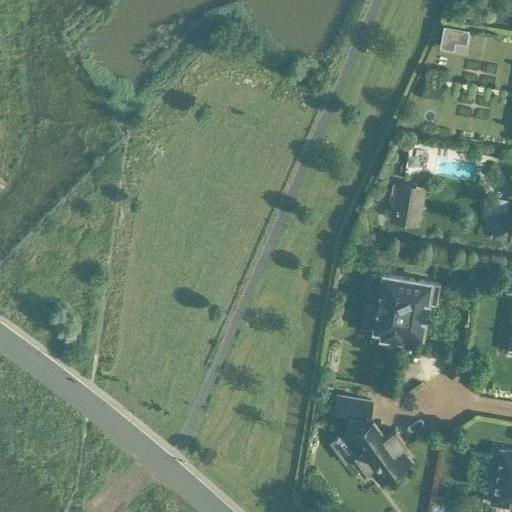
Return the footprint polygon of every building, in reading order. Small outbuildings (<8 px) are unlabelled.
[(511,177),(511,178),(509,194),(511,194),(511,220),(498,218),(495,234),(511,237),(511,239),(511,238),(511,177)] [(416,223),(422,188),(399,184),(397,195),(391,194),(390,201),(396,201),(393,219),(416,223)] [(453,259),(450,279),(466,282),(469,262),(453,259)] [(476,264),(474,274),(486,276),(488,266),(476,264)] [(381,331),(381,336),(402,339),(403,334),(421,337),(427,302),(436,304),(440,283),(371,271),(367,292),(379,295),(374,329),(381,331)] [(411,459),(400,445),(404,442),(395,429),(384,436),(373,420),(370,422),(366,417),(368,418),(371,399),(337,394),(334,412),(350,415),(347,431),(351,436),(348,438),(358,452),(355,454),(366,469),(369,467),(379,482),(386,476),(390,481),(406,469),(403,464),(411,459)] [(490,502),(511,505),(511,449),(499,447),(490,502)]
